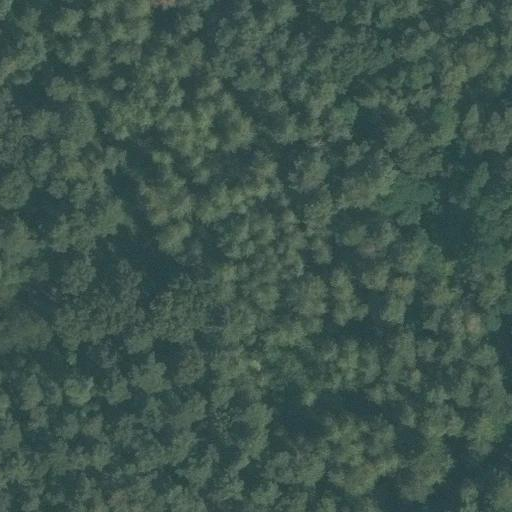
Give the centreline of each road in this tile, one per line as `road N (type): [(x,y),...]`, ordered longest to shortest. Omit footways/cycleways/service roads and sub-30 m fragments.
road 1 (track): [(511,365),(291,0)]
road 2 (track): [(107,168),(84,115),(3,0)]
road 3 (track): [(398,511),(472,465),(511,407)]
